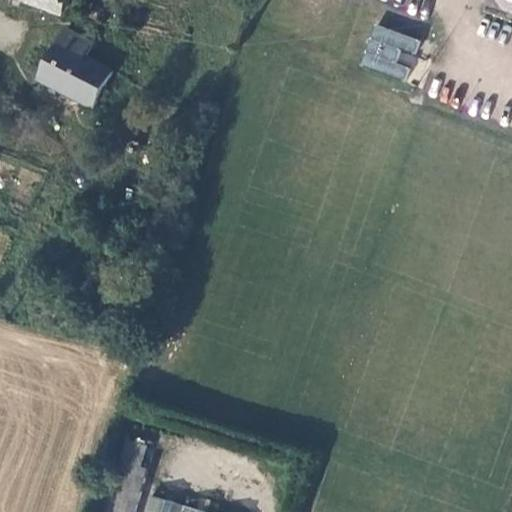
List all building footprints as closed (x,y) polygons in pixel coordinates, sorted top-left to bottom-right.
[(33,0),(69,13),(73,0),(33,0)] [(420,35),(377,20),(362,60),(402,78),(410,65),(396,59),(403,45),(415,49),(420,35)] [(89,61),(99,45),(71,32),(44,83),(95,110),(114,73),(89,61)] [(144,447),(125,440),(103,511),(131,511),(144,471),(136,468),(144,447)] [(209,511),(146,495),(141,511),(209,511)]
